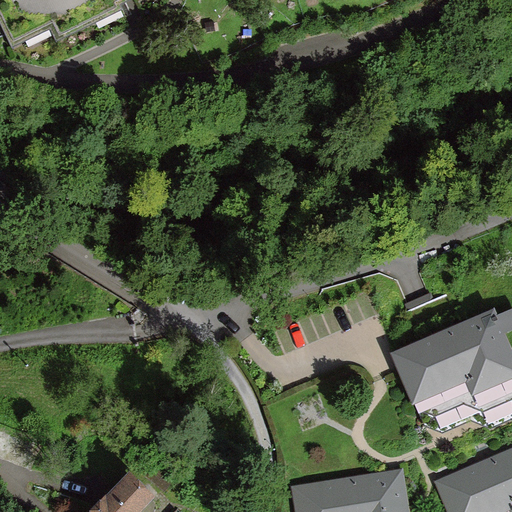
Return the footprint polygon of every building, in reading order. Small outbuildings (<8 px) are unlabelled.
[(65,0),(72,15),(107,0),(65,0)] [(511,350),(497,316),(394,358),(423,426),(483,402),(489,417),(511,407),(511,350)] [(511,511),(511,454),(438,487),(448,511),(511,511)] [(408,511),(402,472),(293,489),(296,511),(408,511)] [(123,482),(95,511),(143,511),(150,506),(123,482)]
